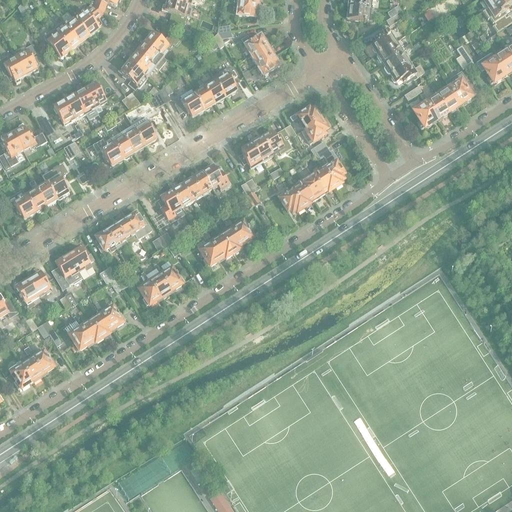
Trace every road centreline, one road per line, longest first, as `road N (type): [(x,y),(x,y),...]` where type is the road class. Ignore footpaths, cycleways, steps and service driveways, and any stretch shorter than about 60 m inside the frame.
road 1 (secondary): [(507,126),(1,453)]
road 2 (residential): [(387,178),(0,436)]
road 3 (residential): [(0,267),(320,69)]
road 4 (residential): [(144,0),(88,67),(0,115)]
road 5 (residential): [(413,162),(342,54)]
road 6 (residential): [(320,69),(387,178)]
